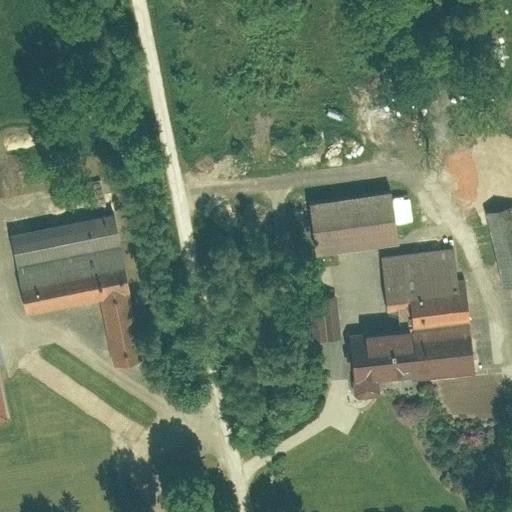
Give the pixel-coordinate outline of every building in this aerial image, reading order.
[(511,175),(507,155),(466,165),(499,293),(511,289),(511,175)] [(394,180),(314,194),(324,247),(404,233),(394,180)] [(117,211),(8,233),(25,316),(98,301),(111,366),(147,359),(129,270),(117,211)] [(458,243),(382,251),(389,309),(402,308),(404,325),(352,330),(359,400),(388,397),(386,381),(481,371),(470,274),(462,274),(458,243)] [(336,306),(323,308),(327,336),(340,334),(336,306)]
